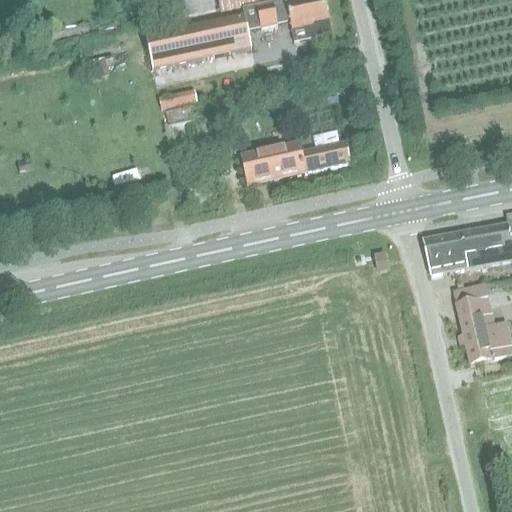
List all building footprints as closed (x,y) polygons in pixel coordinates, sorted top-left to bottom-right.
[(215,13),(212,0),(185,0),(154,6),(157,24),(183,19),(215,13)] [(259,6),(258,0),(217,0),(220,14),(259,6)] [(305,0),(299,0),(242,12),(244,19),(248,34),(261,32),(261,33),(277,29),(277,28),(290,25),(294,46),(332,38),(324,3),(307,6),(305,0)] [(228,23),(145,41),(153,74),(251,52),(248,36),(248,34),(244,19),(228,23)] [(191,84),(157,94),(161,105),(195,95),(191,84)] [(358,88),(346,90),(350,110),(362,107),(358,88)] [(348,139),(351,153),(370,149),(366,135),(348,139)] [(296,158),(294,149),(241,160),(247,190),(349,167),(344,147),(296,158)] [(511,256),(507,231),(422,246),(428,280),(511,265),(511,256)] [(387,273),(385,264),(384,259),(376,261),(379,275),(387,273)] [(456,309),(455,309),(469,369),(511,359),(504,327),(494,330),(484,288),(453,296),(456,309)]
